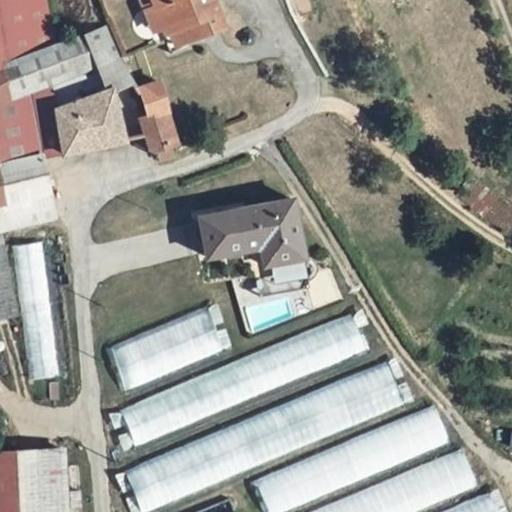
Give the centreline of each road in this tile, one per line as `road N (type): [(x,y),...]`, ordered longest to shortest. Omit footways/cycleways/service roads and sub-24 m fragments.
road 1 (unclassified): [(101,511),(75,258),(80,213),(111,189),(199,163),(306,110),(303,76),(273,21)]
road 2 (track): [(306,110),(335,109),(431,202),(511,247)]
